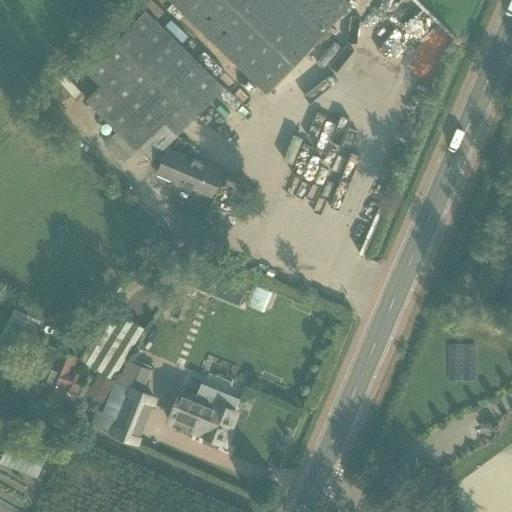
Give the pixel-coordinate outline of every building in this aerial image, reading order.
[(171,0),(252,77),(266,91),(349,5),(344,0),(171,0)] [(145,9),(86,70),(102,85),(87,100),(118,130),(104,144),(123,162),(138,146),(152,159),(177,133),(223,86),(209,72),(145,9)] [(208,118),(224,132),(231,124),(215,111),(208,118)] [(67,112),(60,119),(76,136),(83,129),(67,112)] [(220,171),(167,148),(156,172),(210,195),(220,171)] [(195,252),(188,268),(245,292),(252,276),(195,252)] [(278,313),(283,293),(259,286),(254,306),(278,313)] [(173,300),(167,311),(180,318),(186,307),(173,300)] [(114,325),(104,319),(79,359),(112,380),(143,329),(121,315),(114,325)] [(0,344),(0,363),(5,366),(12,349),(0,344)] [(56,405),(62,389),(78,395),(88,373),(71,367),(75,357),(49,345),(41,364),(36,377),(46,381),(39,398),(56,405)] [(117,379),(107,405),(119,410),(115,421),(142,432),(156,397),(141,391),(151,369),(126,359),(117,379)] [(99,375),(92,387),(106,395),(113,383),(99,375)] [(180,389),(167,419),(202,434),(200,439),(204,441),(217,446),(219,441),(225,443),(230,432),(224,429),(232,410),(231,409),(234,400),(201,386),(197,396),(180,389)] [(20,423),(45,434),(54,411),(29,401),(20,423)] [(16,442),(5,466),(44,483),(55,458),(16,442)]
